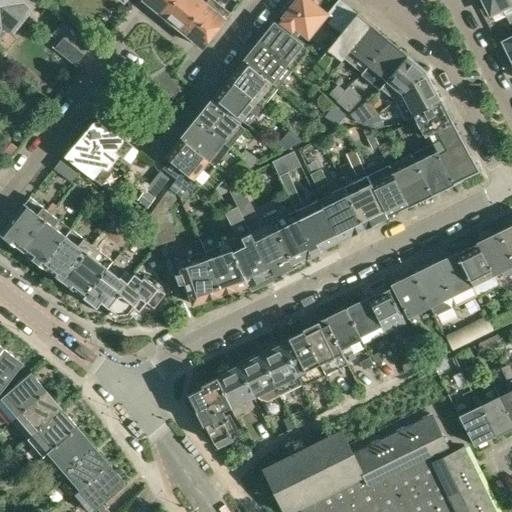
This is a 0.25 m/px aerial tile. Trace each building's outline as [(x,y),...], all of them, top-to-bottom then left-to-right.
[(0,0),(0,29),(3,25),(9,29),(13,33),(14,32),(34,6),(27,0),(0,0)] [(144,0),(164,16),(177,0),(144,0)] [(177,0),(164,16),(184,32),(209,0),(177,0)] [(213,0),(209,0),(184,32),(203,48),(231,13),(213,0)] [(309,0),(298,0),(280,23),(294,34),(297,29),(309,38),(328,15),(327,14),(309,0)] [(340,0),(338,0),(327,14),(328,15),(332,18),(328,22),(343,34),(358,14),(340,0)] [(484,0),(492,14),(503,8),(511,28),(511,27),(511,5),(509,0),(484,0)] [(343,34),(319,63),(325,68),(330,62),(331,62),(331,58),(334,54),(342,62),(346,57),(372,26),(358,14),(343,34)] [(51,34),(60,41),(54,48),(76,66),(93,44),(63,20),(51,34)] [(267,35),(260,44),(293,70),(301,61),(308,52),(275,25),(273,27),(270,29),(268,32),(267,34),(267,35)] [(372,26),(346,57),(352,63),(364,72),(390,40),(372,26)] [(390,40),(364,72),(376,82),(383,88),(409,55),(390,40)] [(260,44),(245,62),(278,89),(293,70),(260,44)] [(409,55),(383,88),(387,92),(397,100),(404,95),(419,86),(418,84),(426,79),(425,77),(430,74),(428,71),(409,55)] [(245,62),(230,81),(263,107),(278,89),(245,62)] [(404,95),(397,100),(403,112),(404,111),(408,119),(444,101),(430,74),(425,77),(426,79),(418,84),(419,86),(404,95)] [(216,98),(216,99),(249,125),(253,120),(263,107),(230,81),(226,85),(225,86),(224,86),(223,87),(222,87),(221,88),(220,89),(219,90),(219,91),(218,92),(217,93),(217,94),(216,95),(216,96),(216,98)] [(338,84),(329,94),(337,102),(346,91),(345,91),(338,84)] [(346,91),(337,102),(349,112),(363,97),(351,86),(350,85),(345,91),(346,91)] [(444,101),(408,119),(417,136),(424,133),(426,137),(428,136),(455,122),(444,101)] [(202,115),(198,121),(230,148),(245,129),(212,102),(211,103),(210,104),(208,104),(207,105),(206,106),(205,107),(204,109),(204,110),(203,111),(202,113),(202,114),(202,115)] [(345,115),(336,107),(327,117),(337,125),(345,115)] [(367,112),(363,112),(356,117),(360,122),(362,121),(364,124),(371,119),(367,112)] [(379,114),(370,121),(374,128),(384,122),(379,114)] [(94,122),(82,137),(115,163),(120,156),(124,159),(133,146),(101,121),(94,122)] [(198,121),(182,140),(215,166),(230,148),(198,121)] [(428,136),(426,137),(430,144),(432,143),(445,169),(453,184),(480,171),(455,122),(428,136)] [(301,123),(294,132),(303,139),(309,130),(301,123)] [(277,147),(282,151),(304,140),(303,139),(294,132),(291,129),(277,147)] [(379,145),(374,135),(367,139),(372,148),(379,145)] [(115,163),(82,137),(66,157),(102,185),(112,172),(109,170),(115,163)] [(0,149),(10,157),(17,147),(5,138),(0,144),(0,149)] [(169,160),(163,168),(178,180),(192,192),(194,193),(200,185),(215,166),(182,140),(178,146),(176,146),(175,146),(174,147),(173,147),(172,148),(172,149),(171,150),(170,151),(169,151),(169,153),(168,154),(168,155),(168,156),(167,157),(167,158),(169,160)] [(426,147),(411,154),(431,195),(453,184),(445,169),(432,143),(430,144),(426,147)] [(245,158),(243,159),(253,166),(254,166),(253,164),(258,159),(246,149),(241,155),(245,158)] [(272,161),(279,176),(297,216),(298,215),(317,253),(327,249),(326,246),(340,240),(319,200),(304,208),(288,172),(301,165),(294,150),(272,161)] [(354,150),(345,155),(354,173),(363,168),(354,150)] [(397,161),(389,165),(409,206),(431,195),(411,154),(397,161)] [(227,170),(223,173),(229,177),(253,166),(243,159),(227,170)] [(79,174),(62,161),(56,168),(74,181),(79,174)] [(382,169),(368,176),(388,216),(409,206),(389,165),(382,169)] [(322,168),(310,174),(318,188),(329,182),(322,168)] [(368,176),(345,187),(365,228),(388,216),(368,176)] [(163,186),(154,180),(147,188),(156,195),(163,186)] [(148,219),(148,225),(159,242),(176,239),(172,215),(167,212),(179,195),(185,200),(192,192),(176,180),(170,188),(157,205),(149,215),(148,219)] [(345,187),(322,198),(325,203),(343,238),(365,228),(345,187)] [(155,197),(146,189),(138,200),(147,207),(155,197)] [(26,203),(3,233),(24,250),(47,219),(52,213),(31,197),(26,203)] [(249,201),(238,206),(246,222),(257,217),(249,201)] [(229,211),(225,213),(234,232),(225,236),(226,238),(228,242),(249,284),(250,286),(267,278),(273,275),(254,238),(254,237),(252,234),(247,223),(246,222),(238,206),(229,211)] [(127,212),(119,223),(127,229),(135,218),(127,212)] [(47,219),(24,250),(44,266),(68,235),(73,229),(52,213),(47,219)] [(288,215),(274,222),(295,264),(317,253),(298,215),(297,216),(290,219),(288,215)] [(274,222),(252,234),(254,237),(254,238),(273,275),(295,264),(274,222)] [(511,224),(499,231),(511,256),(511,224)] [(68,235),(44,266),(65,282),(88,251),(93,245),(73,229),(68,235)] [(511,256),(499,231),(478,242),(494,274),(501,270),(504,276),(511,272),(511,256)] [(220,247),(207,252),(222,293),(249,284),(228,242),(226,238),(218,241),(220,247)] [(478,242),(456,252),(473,284),(494,274),(478,242)] [(88,251),(65,282),(86,298),(109,267),(114,261),(93,245),(88,251)] [(180,261),(182,268),(194,303),(222,293),(207,252),(180,261)] [(456,252),(435,263),(456,305),(463,302),(477,295),(472,285),(473,284),(456,252)] [(109,267),(86,298),(107,314),(111,309),(109,307),(129,283),(119,275),(124,269),(114,261),(109,267)] [(434,315),(456,305),(435,263),(414,274),(430,305),(430,306),(434,315)] [(109,307),(111,309),(119,315),(128,314),(134,306),(141,312),(149,301),(156,307),(166,294),(145,277),(143,280),(136,274),(129,283),(109,307)] [(430,305),(414,274),(393,284),(408,316),(430,306),(430,305)] [(389,288),(369,298),(386,333),(405,323),(401,315),(402,314),(389,288)] [(369,298),(348,308),(366,346),(366,345),(365,343),(386,333),(369,298)] [(348,308),(327,319),(345,356),(366,346),(348,308)] [(505,324),(511,320),(511,311),(502,316),(505,324)] [(327,319),(304,330),(326,373),(349,362),(345,356),(327,319)] [(478,327),(470,331),(474,339),(482,335),(478,327)] [(282,341),(283,343),(304,384),(326,373),(304,330),(282,341)] [(504,343),(511,338),(511,330),(501,336),(504,343)] [(474,339),(470,331),(448,342),(453,350),(474,339)] [(412,334),(402,339),(408,351),(418,347),(412,334)] [(486,354),(500,347),(495,336),(480,343),(486,354)] [(281,346),(262,356),(280,393),(296,386),(296,385),(301,383),(302,384),(304,384),(283,343),(280,345),(281,346)] [(429,350),(433,358),(448,351),(444,343),(429,350)] [(459,363),(474,356),(470,347),(455,355),(459,363)] [(3,348),(0,352),(0,393),(23,363),(3,348)] [(380,351),(371,356),(375,363),(384,358),(380,351)] [(262,356),(240,367),(254,395),(257,393),(259,397),(267,400),(280,393),(262,356)] [(447,364),(443,357),(433,362),(437,369),(447,364)] [(359,362),(360,364),(362,370),(373,365),(369,358),(359,362)] [(511,390),(500,395),(511,418),(511,369),(509,363),(501,367),(511,390)] [(218,377),(232,405),(236,413),(255,404),(251,396),(254,395),(240,367),(218,377)] [(331,374),(335,386),(350,380),(346,369),(331,374)] [(0,399),(0,407),(12,421),(47,391),(31,372),(0,399)] [(187,404),(197,410),(212,403),(215,411),(224,407),(225,409),(232,405),(218,377),(203,385),(204,387),(188,395),(187,404)] [(47,391),(12,421),(27,439),(62,409),(47,391)] [(511,418),(500,395),(480,405),(495,433),(511,425),(511,418)] [(212,403),(197,410),(204,425),(207,424),(216,442),(214,442),(218,446),(234,439),(231,434),(231,433),(239,429),(231,413),(228,415),(225,409),(224,407),(215,411),(212,403)] [(480,405),(460,414),(475,444),(495,433),(480,405)] [(62,409),(27,439),(43,457),(77,426),(62,409)] [(373,443),(355,452),(365,473),(366,473),(374,500),(364,505),(367,511),(373,511),(374,511),(379,509),(380,511),(497,511),(490,498),(492,497),(488,488),(486,489),(478,472),(480,471),(476,463),(473,464),(465,446),(453,452),(451,447),(434,413),(433,413),(431,410),(423,414),(425,417),(408,426),(407,422),(398,427),(399,430),(382,439),(380,435),(372,440),(373,443)] [(77,426),(43,457),(59,475),(94,445),(77,426)] [(343,428),(263,468),(284,509),(282,510),(283,511),(367,511),(364,505),(374,500),(366,473),(365,473),(355,452),(350,443),(343,428)] [(94,445),(59,475),(74,493),(109,463),(94,445)] [(109,463),(74,493),(90,511),(97,506),(98,507),(122,486),(122,478),(109,463)]
